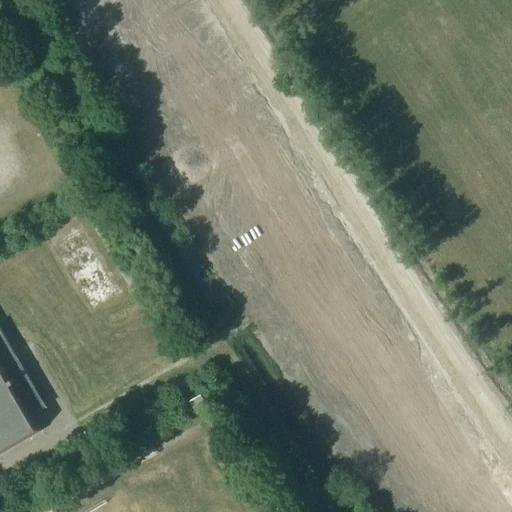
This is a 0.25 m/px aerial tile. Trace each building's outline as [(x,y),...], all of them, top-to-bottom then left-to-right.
[(123,0),(126,4),(123,7),(131,18),(152,4),(148,0),(123,0)] [(166,21),(139,39),(159,70),(207,39),(194,20),(174,33),(166,21)] [(207,39),(159,70),(180,101),(207,83),(199,71),(219,57),(207,39)] [(263,214),(273,230),(314,204),(299,180),(277,194),(269,181),(234,204),(247,224),(263,214)] [(329,227),(314,204),(273,230),(288,252),(275,261),(284,275),(316,254),(308,241),(329,227)] [(0,454),(43,430),(34,414),(48,406),(18,355),(0,324),(0,454)] [(191,400),(198,412),(209,405),(202,394),(191,400)] [(430,428),(403,445),(423,476),(470,445),(458,427),(438,440),(430,428)] [(470,445),(423,476),(443,507),(470,490),(462,477),(483,464),(470,445)]
